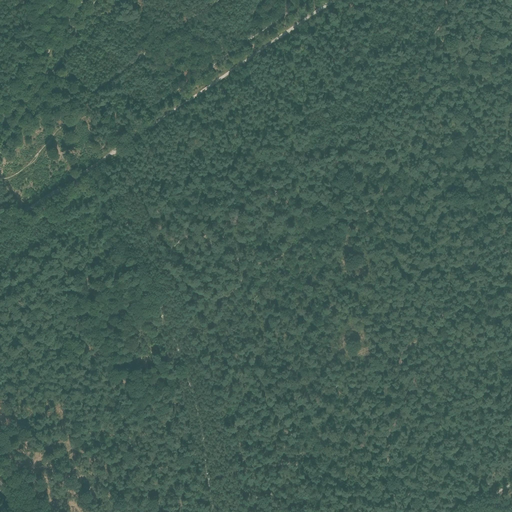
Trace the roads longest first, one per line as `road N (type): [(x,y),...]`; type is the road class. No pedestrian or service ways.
road 1 (track): [(0,227),(330,0)]
road 2 (track): [(206,470),(174,344),(134,251)]
road 3 (track): [(306,0),(121,128)]
road 4 (track): [(92,92),(218,0)]
road 5 (track): [(0,178),(34,159),(92,92)]
